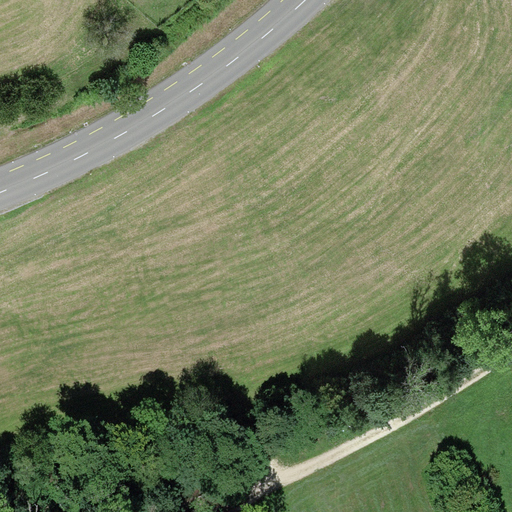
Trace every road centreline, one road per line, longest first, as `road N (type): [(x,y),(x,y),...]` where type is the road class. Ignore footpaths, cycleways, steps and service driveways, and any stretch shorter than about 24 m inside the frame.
road 1 (secondary): [(309,0),(183,100),(71,164),(0,190)]
road 2 (track): [(237,413),(267,484),(367,442),(511,351)]
